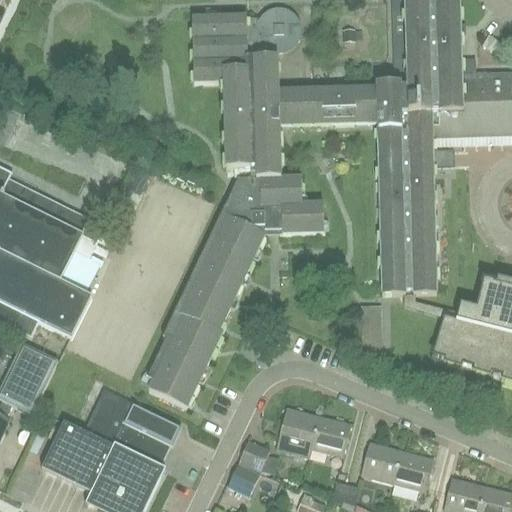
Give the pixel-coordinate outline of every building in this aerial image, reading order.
[(166,342),(147,381),(153,384),(148,394),(185,412),(186,410),(182,408),(187,400),(190,401),(198,386),(194,384),(198,375),(202,377),(210,361),(206,359),(210,351),(214,353),(221,337),(214,333),(218,325),(222,327),(230,311),(226,309),(230,300),(234,302),(241,287),(238,285),(242,276),(246,278),(253,262),(249,260),(253,252),(257,254),(264,237),(264,233),(282,233),(282,238),(323,237),(323,207),(302,208),(301,181),(280,182),(279,130),(322,129),(377,127),(382,299),(403,298),(404,309),(443,321),(432,357),(445,360),(443,366),(461,371),(463,366),(473,369),(472,374),(490,379),(491,374),(502,378),(501,383),(511,385),(511,284),(497,281),(496,286),(483,283),(475,311),(459,307),(457,315),(415,304),(415,298),(436,297),(433,171),(450,170),(449,153),(432,154),(432,141),(511,138),(511,76),(462,78),(459,0),(392,0),(393,15),(405,14),(406,40),(394,41),(395,74),(407,74),(407,91),(400,91),(400,87),(376,88),(376,92),(278,94),(277,62),(276,57),(283,56),(290,54),(296,48),(300,41),(300,32),(298,24),(293,18),(287,13),(280,12),(272,12),(266,15),(260,20),(246,20),(191,22),(193,87),(223,86),(225,173),(239,173),(239,183),(237,183),(162,341),(166,342)] [(479,52),(494,59),(499,48),(485,41),(479,52)] [(0,255),(58,284),(59,284),(84,297),(98,271),(88,266),(97,247),(81,239),(89,223),(9,183),(12,177),(0,170),(0,255)] [(0,325),(31,341),(38,327),(69,342),(90,300),(84,297),(59,284),(58,284),(0,255),(0,325)] [(362,366),(376,372),(383,356),(381,309),(368,309),(360,309),(362,366)] [(0,403),(1,404),(0,407),(0,442),(9,423),(6,422),(12,409),(32,419),(57,365),(21,348),(0,392),(0,403)] [(105,396),(85,436),(157,471),(158,469),(169,448),(170,448),(178,432),(154,420),(105,396)] [(311,453),(319,420),(286,412),(276,453),(309,462),(311,453)] [(352,428),(319,420),(311,453),(343,461),(352,428)] [(63,426),(41,472),(91,496),(87,503),(103,510),(105,511),(145,511),(164,475),(165,472),(158,469),(157,471),(85,436),(63,426)] [(270,454),(248,444),(238,467),(260,477),(270,454)] [(393,488),(401,455),(369,446),(360,479),(393,488)] [(401,455),(393,488),(425,496),(434,463),(401,455)] [(249,500),(259,479),(237,469),(227,490),(249,500)] [(477,511),(483,490),(451,482),(443,511),(477,511)] [(341,508),(346,488),(336,486),(335,488),(331,488),(327,503),(331,503),(331,504),(341,508)] [(346,488),(341,508),(342,508),(341,510),(344,511),(355,511),(359,491),(346,488)] [(511,511),(511,496),(483,490),(477,511),(511,511)] [(298,511),(324,511),(327,506),(305,497),(298,511)]
